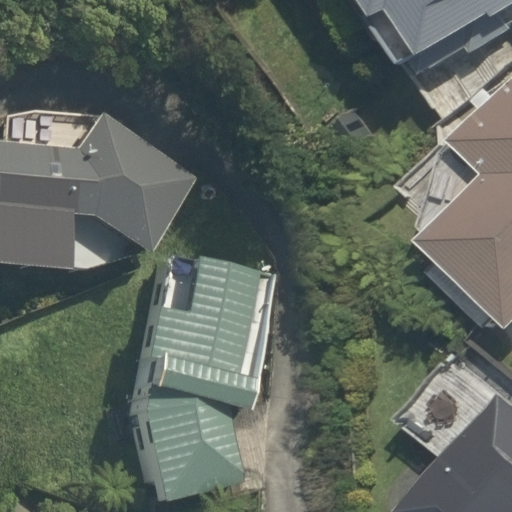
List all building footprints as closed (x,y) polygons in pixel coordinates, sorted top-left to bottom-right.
[(511,0),(380,0),(446,90),(511,41),(511,0)] [(511,116),(474,161),(496,179),(433,254),(511,319),(511,116)] [(0,280),(139,286),(193,195),(155,153),(0,146),(0,280)] [(265,511),(276,270),(160,265),(148,511),(265,511)] [(511,511),(511,385),(465,347),(405,421),(466,470),(431,511),(511,511)]
